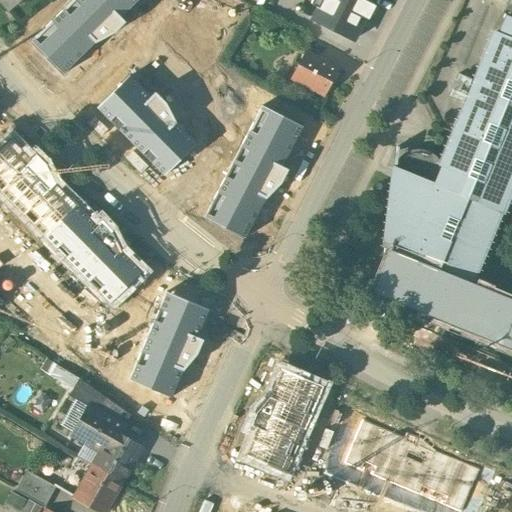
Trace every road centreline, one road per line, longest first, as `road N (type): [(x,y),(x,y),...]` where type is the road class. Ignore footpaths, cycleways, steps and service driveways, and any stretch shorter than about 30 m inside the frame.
road 1 (residential): [(0,73),(263,303)]
road 2 (residential): [(413,0),(263,303)]
road 3 (residential): [(263,303),(437,402),(511,432)]
road 4 (residential): [(263,303),(171,511)]
